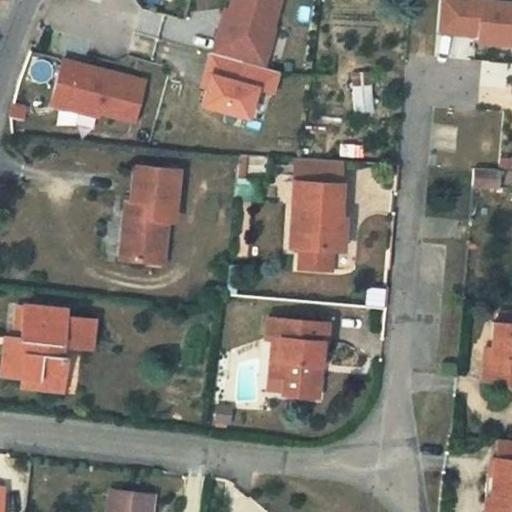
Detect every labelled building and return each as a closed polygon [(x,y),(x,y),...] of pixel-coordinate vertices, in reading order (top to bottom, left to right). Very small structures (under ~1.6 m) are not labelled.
[(220,32),(214,53),(262,67),(273,28),(271,27),(278,0),(230,0),(228,10),(222,33),(220,32)] [(511,1),(492,0),(439,0),(437,30),(477,33),(476,39),(511,41),(511,1)] [(224,9),(218,32),(220,32),(222,33),(228,10),(224,9)] [(214,53),(210,52),(204,73),(209,75),(206,87),(201,104),(247,116),(255,87),(271,92),(277,70),(262,67),(214,53)] [(79,64),(62,59),(50,103),(98,116),(99,112),(133,122),(144,81),(101,70),(100,74),(77,68),(79,64)] [(209,75),(204,73),(201,86),(206,87),(209,75)] [(9,119),(26,119),(26,104),(11,104),(9,119)] [(291,158),(290,180),(334,183),(335,160),(291,158)] [(177,212),(180,176),(134,173),(130,207),(135,208),(131,233),(122,233),(120,252),(143,254),(144,247),(164,249),(169,211),(177,212)] [(334,183),(290,180),(286,244),(325,246),(327,216),(332,216),(334,183)] [(332,216),(327,216),(325,246),(339,247),(341,216),(332,216)] [(325,246),(286,244),(285,264),(338,267),(339,247),(325,246)] [(21,352),(4,350),(1,367),(8,368),(7,379),(22,381),(39,384),(39,394),(61,397),(67,360),(64,358),(64,347),(92,351),(95,324),(65,320),(67,311),(28,307),(23,340),(21,352)] [(325,339),(326,319),(266,317),(264,335),(279,335),(277,360),(287,360),(284,387),(315,388),(320,339),(325,339)] [(511,325),(495,324),(493,354),(491,386),(511,387),(511,325)] [(6,339),(4,350),(21,352),(23,340),(6,339)] [(478,386),(491,386),(493,354),(480,353),(478,386)] [(20,392),(39,394),(39,384),(22,381),(20,392)] [(511,511),(511,463),(504,463),(502,501),(500,511),(511,511)] [(152,511),(154,497),(113,492),(110,511),(152,511)] [(489,511),(500,511),(502,501),(491,500),(489,511)]
